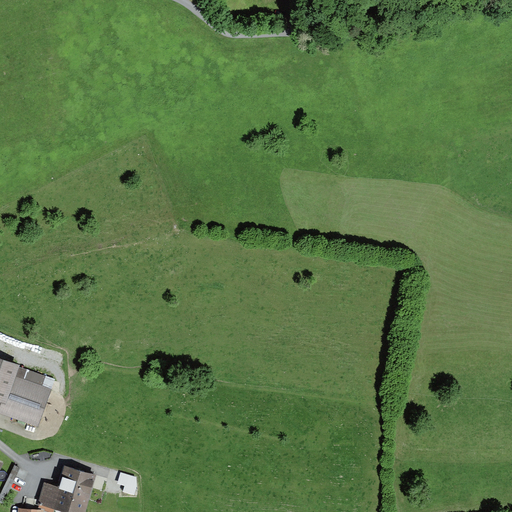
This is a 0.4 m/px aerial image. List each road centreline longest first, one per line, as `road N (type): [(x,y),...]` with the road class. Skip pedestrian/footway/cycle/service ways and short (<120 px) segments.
road 1 (motorway): [(266,511),(0,221)]
road 2 (residential): [(502,0),(411,25),(237,36),(177,0)]
road 3 (motorway): [(0,316),(187,511)]
